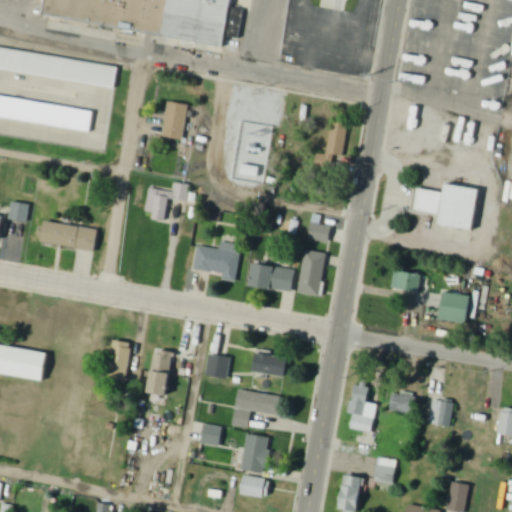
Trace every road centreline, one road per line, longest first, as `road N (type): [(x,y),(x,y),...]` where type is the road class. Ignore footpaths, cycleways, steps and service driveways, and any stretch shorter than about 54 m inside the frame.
road 1 (residential): [(511,362),(0,270)]
road 2 (residential): [(309,511),(398,0)]
road 3 (residential): [(146,57),(383,94)]
road 4 (residential): [(109,290),(146,57)]
